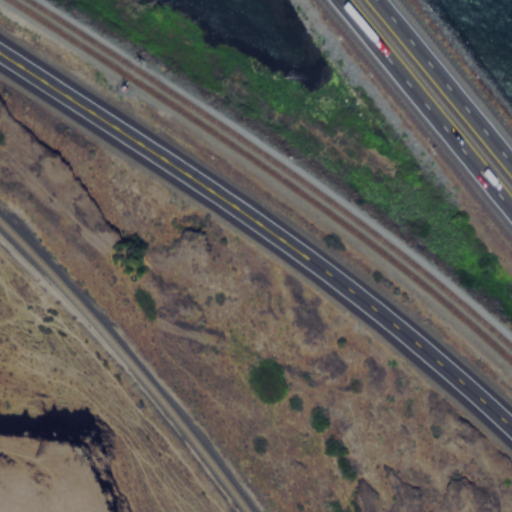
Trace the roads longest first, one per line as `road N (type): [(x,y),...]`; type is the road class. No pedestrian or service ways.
road 1 (secondary): [(0,49),(358,294),(511,426)]
road 2 (motorway): [(340,0),(511,208)]
road 3 (motorway): [(511,165),(375,0)]
